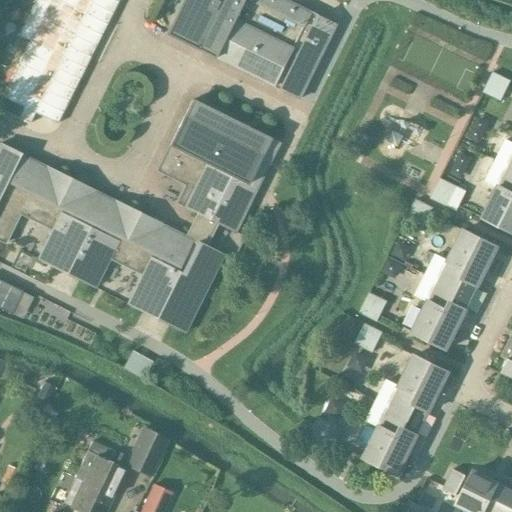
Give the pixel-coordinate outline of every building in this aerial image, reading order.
[(29,42),(1,97),(23,108),(18,119),(29,124),(34,113),(56,124),(118,0),(35,0),(17,36),(29,42)] [(300,99),(337,25),(287,0),(286,0),(194,0),(178,32),(209,47),(207,53),(300,99)] [(493,73),(483,93),(500,101),(510,81),(493,73)] [(1,97),(0,98),(0,109),(4,112),(18,119),(23,108),(1,97)] [(191,100),(156,171),(185,186),(176,203),(196,213),(184,236),(0,144),(0,241),(4,243),(19,214),(51,230),(37,259),(94,288),(109,258),(141,275),(126,304),(184,333),(222,255),(204,246),(216,223),(234,232),(278,144),(191,100)] [(511,145),(503,164),(511,168),(511,145)] [(511,168),(503,164),(493,185),(498,187),(482,218),(511,232),(511,168)] [(440,179),(430,199),(447,207),(457,187),(440,179)] [(415,200),(406,220),(423,228),(433,209),(415,200)] [(443,259),(433,279),(472,299),(497,247),(463,230),(448,261),(443,259)] [(472,299),(433,279),(422,299),(427,302),(412,333),(446,350),(472,299)] [(21,291),(0,280),(0,309),(10,315),(11,314),(21,293),(22,292),(21,291)] [(369,293),(359,313),(377,322),(386,302),(369,293)] [(365,324),(355,344),(372,353),(382,333),(365,324)] [(511,338),(502,357),(507,359),(501,373),(511,378),(511,338)] [(146,358),(139,355),(132,351),(123,368),(142,378),(152,361),(146,358)] [(394,384),(384,404),(423,424),(448,373),(414,356),(399,386),(394,384)] [(44,383),(38,397),(43,399),(49,402),(55,387),(44,383)] [(423,424),(384,404),(374,425),(378,427),(363,458),(397,475),(423,424)] [(308,438),(326,446),(336,426),(318,418),(308,438)] [(144,429),(126,466),(148,476),(166,440),(144,429)] [(92,442),(74,478),(83,482),(71,507),(80,511),(104,511),(125,469),(108,462),(113,452),(92,442)] [(18,471),(7,466),(0,482),(11,487),(18,471)] [(504,511),(511,496),(511,489),(474,471),(469,479),(465,477),(466,476),(453,469),(443,490),(456,496),(456,495),(461,497),(456,505),(469,511),(504,511)] [(140,511),(163,511),(169,499),(172,492),(153,484),(150,491),(140,511)] [(410,501),(404,511),(429,511),(410,501)]
